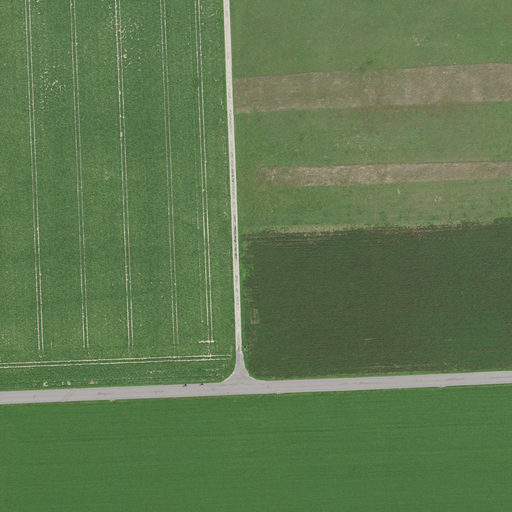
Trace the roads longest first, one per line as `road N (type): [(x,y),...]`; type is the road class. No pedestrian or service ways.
road 1 (unclassified): [(0,398),(511,379)]
road 2 (track): [(243,389),(226,0)]
